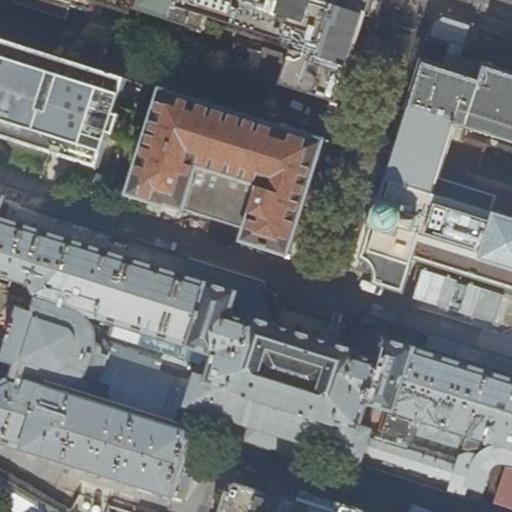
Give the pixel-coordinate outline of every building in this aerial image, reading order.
[(30,0),(71,13),(74,5),(94,11),(97,2),(133,13),(135,8),(201,30),(206,16),(289,41),(289,46),(295,51),(285,85),(348,105),(359,68),(349,65),(357,40),(364,15),(377,18),(383,3),(381,2),(380,1),(378,0),(331,0),(331,3),(321,0),(30,0)] [(465,49),(473,25),(461,21),(442,15),(442,17),(440,18),(439,19),(438,19),(435,19),(429,38),(451,44),(465,49)] [(0,140),(100,171),(111,137),(116,138),(123,118),(121,117),(120,118),(117,117),(128,81),(0,42),(0,140)] [(426,63),(412,107),(457,123),(454,135),(457,128),(460,129),(460,126),(468,128),(465,138),(460,137),(455,157),(483,165),(488,147),(497,150),(501,139),(511,142),(511,73),(462,58),(465,49),(451,44),(443,69),(426,63)] [(271,134),(154,98),(122,202),(157,213),(158,211),(239,237),(236,248),(281,262),(282,261),(302,195),(304,189),(318,144),(272,130),(271,134)] [(378,281),(378,283),(406,291),(417,258),(438,264),(435,272),(441,274),(444,267),(511,288),(511,218),(482,209),(487,195),(440,181),(454,135),(457,123),(412,107),(381,209),(365,258),(369,260),(371,262),(374,265),(376,268),(378,271),(378,275),(379,278),(378,281)] [(0,274),(30,284),(37,297),(32,302),(0,291),(0,441),(185,499),(193,475),(183,472),(193,434),(220,443),(224,430),(197,422),(201,409),(251,425),(245,441),(297,457),(302,441),(361,459),(359,466),(480,503),(482,497),(511,506),(511,379),(388,340),(381,363),(361,356),(362,353),(330,343),(309,336),(253,319),(252,322),(232,316),(239,294),(0,218),(0,217),(7,197),(0,195),(0,274)] [(0,482),(50,511),(73,511),(0,468),(0,482)] [(367,511),(369,510),(291,486),(288,498),(239,483),(228,488),(221,511),(367,511)]
